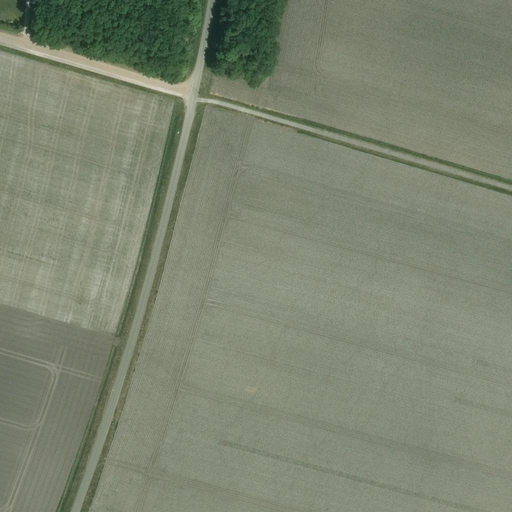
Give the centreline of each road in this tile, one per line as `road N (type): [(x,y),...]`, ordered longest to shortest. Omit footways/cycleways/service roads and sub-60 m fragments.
road 1 (unclassified): [(68,511),(165,206),(210,0)]
road 2 (track): [(0,38),(193,94)]
